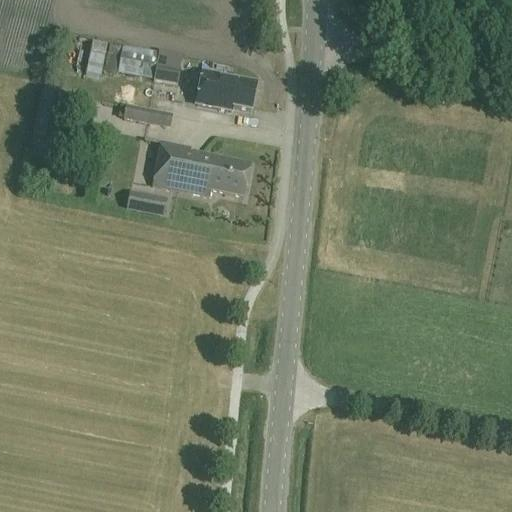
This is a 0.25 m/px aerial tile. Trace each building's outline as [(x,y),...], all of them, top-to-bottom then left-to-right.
[(85,76),(100,79),(107,47),(92,43),(85,76)] [(62,72),(71,74),(75,47),(67,46),(62,72)] [(108,46),(104,64),(103,72),(117,75),(153,82),(153,83),(177,87),(180,70),(157,66),(158,54),(122,49),(108,46)] [(256,85),(202,74),(196,107),(231,114),(232,110),(250,113),(256,85)] [(31,139),(57,144),(67,96),(41,91),(31,139)] [(126,107),(123,120),(123,121),(149,127),(151,113),(126,107)] [(208,199),(209,193),(243,199),(249,166),(189,154),(190,150),(160,145),(152,188),(208,199)]
